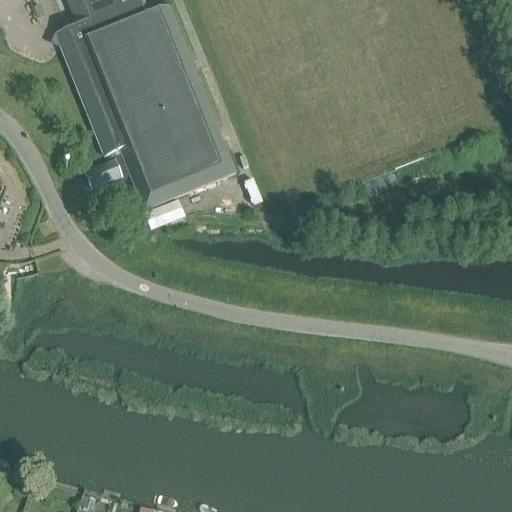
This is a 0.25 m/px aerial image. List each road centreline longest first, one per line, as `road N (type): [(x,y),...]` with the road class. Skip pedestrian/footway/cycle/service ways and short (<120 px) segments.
road 1 (unclassified): [(511,359),(263,320),(154,292)]
road 2 (residential): [(154,292),(102,269),(82,250),(29,152),(0,120)]
